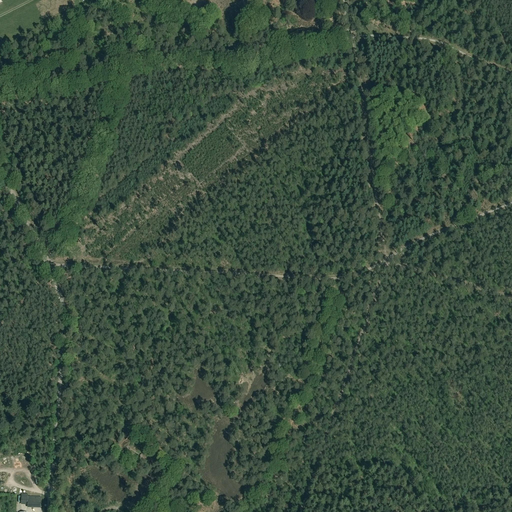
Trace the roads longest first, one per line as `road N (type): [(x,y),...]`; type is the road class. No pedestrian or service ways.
road 1 (track): [(0,168),(47,256),(64,312),(50,511)]
road 2 (track): [(47,264),(333,278),(386,260)]
road 3 (track): [(45,258),(89,174),(120,72),(122,33),(105,0)]
road 4 (track): [(300,511),(377,290)]
road 5 (track): [(386,260),(352,37)]
road 6 (track): [(511,202),(386,260)]
